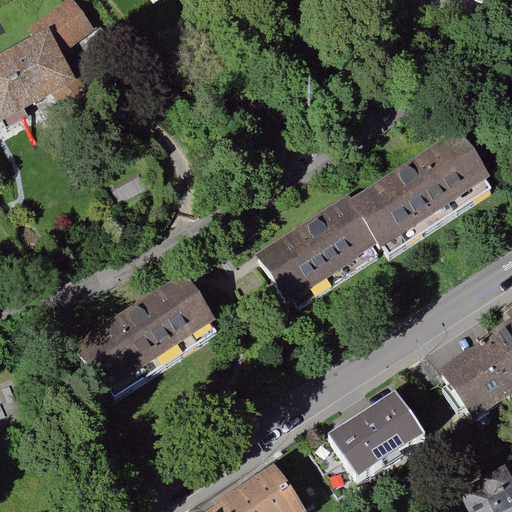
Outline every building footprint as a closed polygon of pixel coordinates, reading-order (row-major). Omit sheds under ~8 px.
[(468,0),(479,10),(488,0),(468,0)] [(0,128),(68,93),(51,64),(88,39),(66,6),(23,38),(26,44),(0,58),(0,128)] [(444,146),(337,210),(366,259),(473,194),(444,146)] [(366,259),(337,210),(246,265),(275,313),(366,259)] [(174,289),(65,355),(94,403),(204,337),(174,289)] [(478,349),(424,378),(451,429),(511,396),(511,307),(468,331),(478,349)] [(398,411),(333,456),(369,508),(434,462),(398,411)] [(511,511),(511,474),(460,501),(465,511),(511,511)] [(283,511),(262,478),(206,511),(283,511)]
